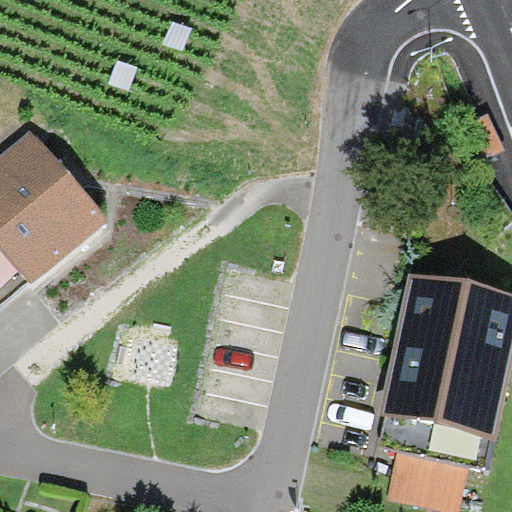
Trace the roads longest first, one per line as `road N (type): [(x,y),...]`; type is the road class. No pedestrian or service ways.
road 1 (residential): [(270,504),(362,67),(383,27),(411,0)]
road 2 (residential): [(270,504),(18,451),(0,434)]
